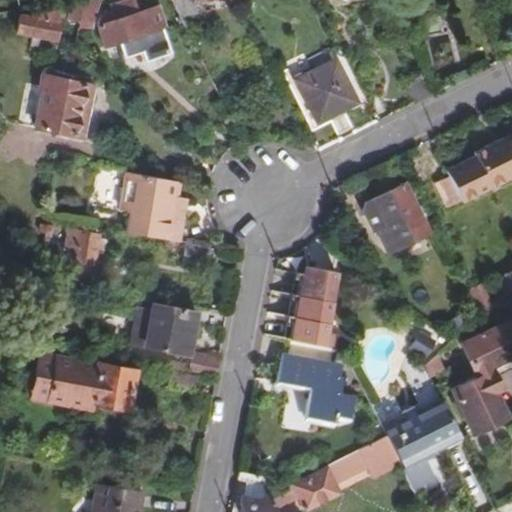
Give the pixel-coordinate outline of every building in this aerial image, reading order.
[(94,0),(86,0),(63,5),(60,25),(72,29),(71,30),(85,32),(94,0)] [(184,6),(211,0),(161,0),(171,20),(186,17),(184,6)] [(128,2),(103,9),(106,23),(88,27),(94,50),(113,45),(114,51),(139,45),(137,38),(131,14),(128,2)] [(159,33),(153,9),(131,14),(137,38),(159,33)] [(46,44),(49,27),(12,20),(9,37),(46,44)] [(328,62),(289,81),(310,124),(349,105),(328,62)] [(395,83),(405,104),(420,97),(410,76),(395,83)] [(85,89),(32,78),(22,130),(74,141),(85,89)] [(449,178),(459,201),(511,174),(511,132),(474,152),(476,157),(446,172),(449,178)] [(167,201),(170,187),(120,177),(116,199),(121,217),(118,238),(171,248),(174,226),(164,223),(167,201)] [(447,206),(459,201),(449,178),(437,184),(447,206)] [(425,233),(401,183),(361,203),(361,210),(371,230),(381,225),(393,248),(425,233)] [(178,203),(167,201),(164,223),(174,226),(178,203)] [(92,239),(63,234),(60,249),(68,251),(63,277),(84,281),(92,239)] [(206,270),(209,255),(177,248),(174,264),(206,270)] [(302,264),(287,338),(289,338),(323,345),(338,272),(302,264)] [(511,288),(511,269),(499,276),(503,283),(496,286),(501,294),(511,288)] [(477,282),(467,287),(479,311),(489,306),(477,282)] [(187,335),(190,317),(164,312),(163,319),(136,314),(132,334),(138,335),(137,344),(143,345),(142,351),(156,354),(156,355),(178,360),(183,335),(187,335)] [(511,323),(466,345),(480,374),(450,388),(471,433),(509,415),(498,392),(503,390),(497,377),(511,369),(511,323)] [(422,333),(412,346),(425,356),(435,343),(422,333)] [(331,363),(334,347),(323,345),(289,338),(286,353),(281,352),(275,381),(307,388),(301,418),(332,425),(334,417),(346,419),(351,398),(337,395),(343,365),(331,363)] [(186,374),(206,378),(210,359),(183,354),(179,372),(186,374)] [(34,358),(29,388),(35,389),(32,405),(77,412),(78,405),(95,408),(99,415),(111,417),(121,410),(127,374),(34,358)] [(437,359),(424,365),(429,377),(443,371),(437,359)] [(186,374),(179,372),(162,369),(159,383),(184,388),(186,374)] [(35,389),(29,388),(27,404),(32,405),(35,389)] [(399,461),(400,463),(401,462),(422,452),(458,435),(441,400),(414,412),(412,406),(400,412),(403,419),(383,428),(386,434),(399,461)] [(266,492),(273,507),(298,495),(304,507),(347,486),(342,475),(365,464),(371,475),(399,461),(386,434),(323,465),(324,468),(294,482),(292,480),(266,492)] [(438,485),(422,452),(401,462),(417,495),(438,485)] [(257,474),(236,470),(235,479),(262,484),(257,474)] [(133,511),(137,496),(91,488),(85,511),(133,511)] [(275,511),(273,507),(266,492),(257,496),(240,493),(239,501),(243,511),(275,511)]
